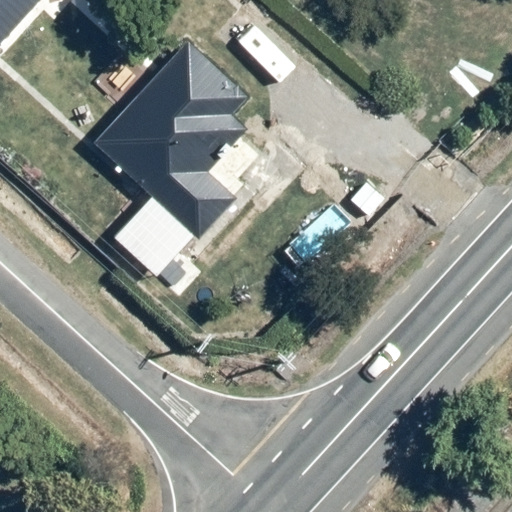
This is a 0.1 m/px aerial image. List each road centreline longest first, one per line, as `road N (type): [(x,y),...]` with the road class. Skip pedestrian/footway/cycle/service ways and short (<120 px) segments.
road 1 (unclassified): [(0,263),(272,509)]
road 2 (secondary): [(511,249),(272,509)]
